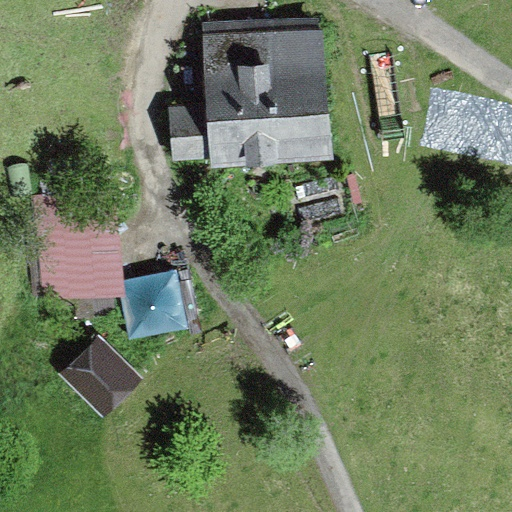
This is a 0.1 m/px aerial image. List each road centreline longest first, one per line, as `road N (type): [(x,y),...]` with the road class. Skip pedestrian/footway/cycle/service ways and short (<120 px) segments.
road 1 (unclassified): [(350,511),(317,428),(173,223),(145,168),(137,86),(151,36),(173,0)]
road 2 (unclassified): [(385,0),(511,82)]
